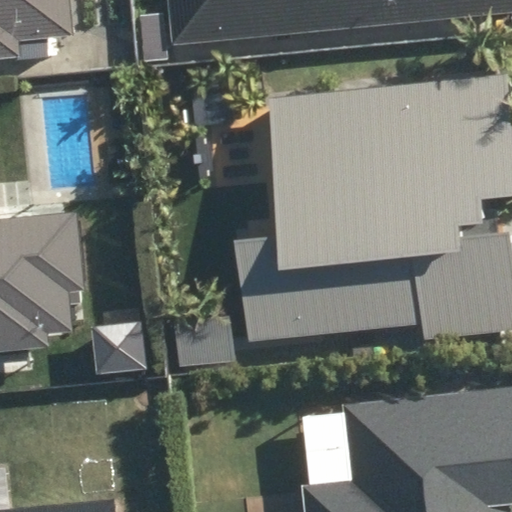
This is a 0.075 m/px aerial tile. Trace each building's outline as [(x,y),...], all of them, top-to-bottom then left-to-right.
[(0,0),(0,59),(27,57),(27,60),(55,57),(53,37),(80,34),(76,0),(0,0)] [(511,0),(174,0),(178,44),(511,12),(511,0)] [(511,72),(275,95),(289,235),(246,239),(256,341),(429,323),(431,339),(511,331),(511,230),(472,235),(471,223),(494,221),(492,197),(511,195),(511,72)] [(0,352),(56,346),(55,335),(80,332),(75,291),(92,290),(83,210),(0,218),(0,352)] [(511,511),(501,507),(511,505),(511,386),(350,403),(351,410),(308,415),(315,483),(308,484),(307,484),(310,511),(511,511)] [(0,511),(122,511),(121,497),(0,509),(0,511)]
